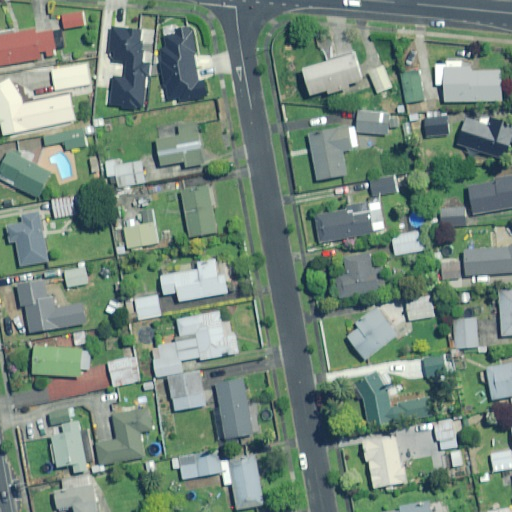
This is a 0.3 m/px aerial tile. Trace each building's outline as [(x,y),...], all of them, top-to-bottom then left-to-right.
[(87,27),(85,12),(63,14),(64,29),(87,27)] [(47,56),(56,55),(55,49),(65,47),(62,30),(37,34),(36,30),(0,36),(0,66),(41,59),(40,53),(46,52),(47,56)] [(127,68),(151,71),(150,82),(158,83),(178,85),(183,43),(164,41),(164,46),(130,42),(127,68)] [(364,81),(357,55),(305,69),(312,96),(330,91),(331,94),(352,88),(351,85),(364,81)] [(446,65),(437,65),(437,84),(446,84),(446,102),(503,101),(503,70),(471,71),(471,61),(446,62),(446,65)] [(88,64),(52,70),(56,91),(92,84),(88,64)] [(392,88),(384,67),(370,73),(378,94),(392,88)] [(425,100),(420,71),(402,74),(407,103),(425,100)] [(28,103),(10,77),(0,84),(0,116),(4,135),(76,121),(71,95),(28,103)] [(144,80),(116,86),(123,115),(151,109),(144,80)] [(358,143),(374,144),(375,136),(390,137),(391,129),(400,130),(401,114),(355,111),(354,127),(311,135),(319,181),(348,176),(343,152),(359,149),(358,143)] [(449,136),(448,116),(425,117),(426,137),(449,136)] [(511,124),(483,116),(481,123),(466,118),(458,145),(507,160),(511,145),(511,124)] [(208,162),(199,117),(174,122),(177,135),(156,140),(162,167),(185,162),(186,166),(208,162)] [(85,139),(82,126),(52,132),(43,134),(46,147),(66,142),(68,151),(91,146),(90,138),(85,139)] [(0,170),(0,186),(13,194),(16,188),(37,200),(53,172),(12,149),(0,170)] [(98,157),(90,158),(91,173),(99,172),(98,157)] [(117,189),(121,189),(145,185),(142,161),(122,164),(122,160),(101,163),(105,191),(107,191),(117,189)] [(398,191),(394,176),(369,182),(373,198),(398,191)] [(511,208),(511,178),(469,186),(474,215),(511,208)] [(192,238),(218,233),(213,210),(216,210),(211,185),(183,190),(192,238)] [(90,195),(74,198),(52,201),(55,218),(77,215),(75,207),(91,205),(90,195)] [(386,232),(380,201),(346,207),(347,210),(316,216),(321,244),(386,232)] [(441,207),(441,220),(428,220),(428,228),(441,228),(466,228),(466,208),(441,207)] [(49,262),(39,211),(22,214),(24,224),(6,227),(10,244),(17,242),(22,267),(49,262)] [(124,229),(128,249),(129,248),(130,255),(144,253),(143,246),(158,244),(154,224),(124,229)] [(426,249),(421,231),(392,238),(397,257),(426,249)] [(511,247),(511,248),(478,250),(480,276),(511,274),(511,247)] [(373,269),(371,252),(346,256),(349,275),(337,277),(340,298),(388,291),(384,268),(373,269)] [(228,293),(222,255),(198,259),(200,270),(161,277),(164,295),(178,292),(180,302),(228,293)] [(460,279),(461,262),(442,262),(442,279),(460,279)] [(88,284),(85,268),(65,272),(68,288),(88,284)] [(48,298),(45,284),(15,289),(19,307),(26,306),(31,334),(87,324),(84,304),(55,309),(53,297),(48,298)] [(511,289),(500,290),(503,335),(511,334),(511,289)] [(432,294),(406,298),(410,322),(436,317),(432,294)] [(161,316),(157,296),(135,300),(139,321),(161,316)] [(398,336),(378,309),(357,324),(360,328),(348,337),(366,360),(398,336)] [(182,342),(166,345),(158,346),(160,358),(153,359),(156,377),(182,372),(180,361),(201,357),(202,361),(239,353),(236,336),(224,338),(219,313),(178,321),(182,342)] [(478,347),(476,319),(454,321),(455,335),(451,335),(452,349),(478,347)] [(86,332),(72,334),(74,346),(88,343),(86,332)] [(92,370),(94,351),(35,347),(33,375),(81,379),(82,369),(92,370)] [(452,376),(450,355),(426,357),(428,378),(452,376)] [(108,361),(114,389),(141,384),(136,356),(108,361)] [(511,364),(487,368),(492,400),(511,396),(511,364)] [(206,406),(200,373),(168,378),(174,412),(206,406)] [(398,424),(381,376),(359,384),(375,432),(398,424)] [(244,378),(216,383),(225,440),(253,435),(244,378)] [(73,423),(70,409),(49,413),(52,427),(63,425),(65,435),(49,438),(55,469),(74,465),(76,473),(89,471),(87,463),(95,461),(88,430),(80,431),(79,422),(73,423)] [(152,431),(148,409),(113,415),(118,440),(98,444),(102,466),(144,458),(140,433),(152,431)] [(458,447),(452,418),(434,421),(440,451),(458,447)] [(402,467),(396,435),(363,442),(368,463),(373,489),(408,482),(405,467),(402,467)] [(221,459),(220,451),(172,460),(174,469),(182,468),(184,480),(223,473),(226,486),(234,484),(238,510),(265,505),(255,453),(221,459)] [(460,452),(452,453),(453,467),(462,466),(460,452)] [(511,469),(511,456),(511,452),(492,455),(494,472),(511,469)] [(97,511),(93,486),(55,493),(58,510),(74,507),(74,511),(97,511)]
